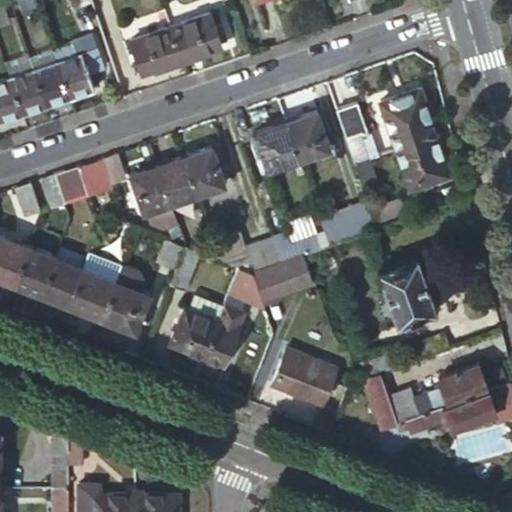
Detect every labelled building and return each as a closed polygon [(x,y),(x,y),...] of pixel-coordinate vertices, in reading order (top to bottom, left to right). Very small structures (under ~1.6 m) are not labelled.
[(169,26),(181,60),(219,48),(207,14),(169,26)] [(140,74),(181,60),(169,26),(129,40),(140,74)] [(94,33),(53,47),(56,58),(98,44),(94,33)] [(56,58),(69,95),(91,88),(86,71),(105,64),(98,44),(56,58)] [(56,58),(53,47),(29,55),(33,66),(56,58)] [(29,55),(28,51),(4,59),(9,75),(33,66),(29,55)] [(45,103),(69,95),(56,58),(33,66),(45,103)] [(22,111),(45,103),(33,66),(9,75),(22,111)] [(0,118),(22,111),(9,75),(0,77),(0,118)] [(392,147),(431,135),(417,86),(377,98),(392,147)] [(355,101),(334,108),(344,138),(358,133),(365,131),(355,101)] [(314,108),(282,119),(295,156),(326,147),(314,108)] [(295,156),(282,119),(252,129),(265,167),(295,156)] [(358,133),(344,138),(351,159),(366,155),(358,133)] [(443,175),(431,135),(392,147),(404,186),(415,183),(425,180),(443,175)] [(209,144),(181,154),(194,192),(222,182),(209,144)] [(123,182),(113,152),(100,156),(100,157),(109,186),(123,182)] [(194,192),(181,154),(154,163),(168,201),(194,192)] [(376,186),(366,155),(351,159),(361,191),(376,186)] [(109,186),(100,157),(77,165),(86,194),(109,186)] [(168,201),(154,163),(128,172),(141,210),(168,201)] [(62,202),(86,194),(77,165),(53,174),(62,202)] [(53,174),(52,173),(38,177),(48,206),(62,202),(53,174)] [(427,186),(425,180),(415,183),(417,189),(427,186)] [(37,209),(28,181),(11,186),(20,215),(37,210),(37,209)] [(398,196),(372,205),(377,220),(403,211),(398,196)] [(326,244),(373,227),(364,199),(316,216),(326,244)] [(242,245),(237,231),(209,241),(215,255),(235,264),(251,270),(242,245)] [(278,261),(301,253),(316,248),(311,233),(286,241),(283,231),(270,236),(278,261)] [(24,242),(49,252),(53,242),(28,232),(24,242)] [(0,275),(10,280),(24,243),(0,233),(0,275)] [(173,265),(182,243),(164,235),(156,258),(173,265)] [(264,265),(278,261),(270,236),(256,241),(264,265)] [(52,253),(79,264),(83,252),(56,241),(52,253)] [(251,270),(264,265),(256,241),(242,245),(251,270)] [(10,280),(37,291),(52,253),(49,252),(24,242),(24,243),(10,280)] [(183,288),(198,249),(188,245),(182,243),(173,265),(167,281),(183,288)] [(85,252),(80,265),(113,278),(119,262),(86,249),(85,252)] [(52,253),(37,291),(66,302),(80,265),(79,264),(52,253)] [(310,278),(301,253),(278,261),(264,265),(251,270),(256,287),(259,295),(276,289),(310,278)] [(414,254),(377,268),(397,322),(434,309),(414,254)] [(119,262),(113,278),(99,314),(132,327),(146,291),(138,288),(141,280),(137,269),(119,262)] [(251,270),(235,264),(230,276),(225,288),(244,295),(262,302),(261,300),(259,295),(256,287),(251,270)] [(99,314),(113,278),(80,265),(66,302),(99,314)] [(244,295),(225,288),(221,299),(240,306),(244,295)] [(259,295),(261,300),(277,294),(276,289),(259,295)] [(186,305),(214,316),(220,302),(191,291),(186,305)] [(214,316),(200,354),(221,362),(242,307),(240,306),(221,299),(220,302),(214,316)] [(167,341),(200,354),(214,316),(186,305),(181,303),(167,341)] [(400,362),(441,348),(436,334),(395,348),(400,362)] [(333,363),(284,343),(269,380),(319,400),(333,363)] [(395,348),(372,356),(377,370),(400,362),(395,348)] [(372,356),(355,361),(360,376),(377,370),(372,356)] [(385,392),(395,419),(401,416),(484,387),(474,361),(434,375),(438,384),(409,394),(406,385),(385,392)] [(377,370),(360,376),(379,426),(395,420),(395,419),(385,392),(377,370)] [(511,411),(511,392),(507,379),(484,387),(401,416),(406,430),(439,419),(441,426),(445,424),(445,425),(490,409),(494,418),(511,411)] [(50,482),(66,483),(66,463),(65,425),(49,418),(49,448),(50,469),(50,482)] [(65,425),(66,463),(80,463),(80,431),(65,425)] [(50,469),(49,448),(39,448),(39,469),(50,469)] [(132,511),(133,494),(125,494),(125,491),(98,491),(97,481),(76,482),(76,511),(132,511)] [(66,511),(66,483),(50,482),(50,511),(66,511)] [(132,511),(177,511),(177,491),(140,491),(140,493),(133,494),(132,511)]
